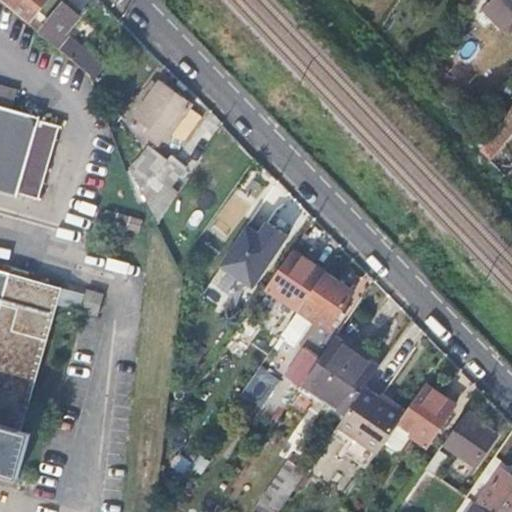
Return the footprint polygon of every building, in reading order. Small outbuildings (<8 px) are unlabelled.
[(27,21),(39,31),(64,0),(8,0),(29,18),(27,21)] [(86,70),(93,59),(78,47),(79,44),(65,33),(79,15),(77,12),(86,0),(64,0),(39,31),(86,70)] [(511,0),(489,0),(491,2),(485,8),(502,27),(507,24),(511,29),(511,0)] [(158,90),(132,124),(158,145),(184,112),(158,90)] [(0,193),(15,198),(16,192),(38,200),(58,128),(37,121),(38,117),(0,105),(0,193)] [(168,160),(150,145),(127,173),(137,202),(139,205),(142,204),(151,224),(173,193),(154,175),(168,160)] [(259,232),(262,228),(250,219),(247,223),(259,232)] [(217,265),(249,288),(288,235),(268,220),(262,228),(259,232),(247,223),(217,265)] [(297,309),(323,272),(292,249),(266,287),(297,309)] [(8,275),(27,281),(30,273),(11,268),(8,275)] [(0,473),(16,477),(29,433),(20,430),(60,290),(27,281),(8,275),(0,272),(0,473)] [(352,292),(323,272),(297,309),(290,318),(279,334),(296,346),(313,322),(326,331),(352,292)] [(84,288),(81,303),(98,308),(100,293),(84,288)] [(273,343),(279,334),(290,318),(282,313),(266,336),(273,343)] [(377,369),(381,363),(337,332),(333,338),(377,369)] [(301,383),(345,416),(366,384),(377,369),(333,338),(316,361),(301,383)] [(301,383),(316,361),(301,349),(283,374),(298,387),(301,383)] [(399,421),(406,412),(366,384),(345,416),(338,426),(338,427),(332,435),(349,447),(344,453),(366,468),(376,453),(384,443),(399,421)] [(455,407),(425,385),(406,412),(399,421),(412,431),(409,435),(426,447),(455,407)] [(465,414),(445,445),(473,466),(495,435),(465,414)] [(400,449),(409,435),(412,431),(399,421),(384,443),(394,450),(400,449)] [(451,456),(439,448),(426,468),(437,476),(451,456)] [(257,500),(272,511),(276,511),(304,473),(286,459),(257,500)] [(477,502),(491,511),(511,511),(511,475),(501,468),(477,502)] [(194,511),(210,511),(223,494),(213,485),(194,511)] [(488,511),(476,503),(469,511),(488,511)]
